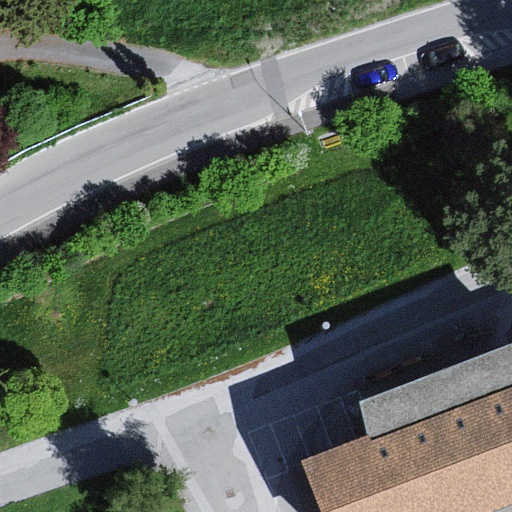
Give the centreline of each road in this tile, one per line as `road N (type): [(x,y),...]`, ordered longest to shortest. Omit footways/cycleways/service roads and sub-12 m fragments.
road 1 (tertiary): [(0,209),(124,147),(239,103),(511,14)]
road 2 (residential): [(0,478),(159,425)]
